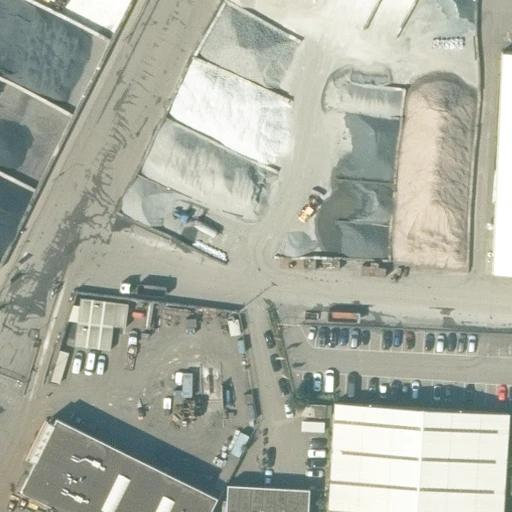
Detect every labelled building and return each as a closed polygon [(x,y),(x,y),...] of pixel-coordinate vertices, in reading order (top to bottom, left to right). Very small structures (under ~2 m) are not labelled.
[(511,52),(501,52),(491,275),(511,275),(511,52)] [(502,511),(508,413),(335,403),(327,511),(502,511)] [(301,404),(300,416),(325,418),(326,406),(301,404)] [(64,511),(210,511),(217,498),(57,418),(21,490),(64,511)] [(307,511),(308,490),(226,485),(224,511),(307,511)]
